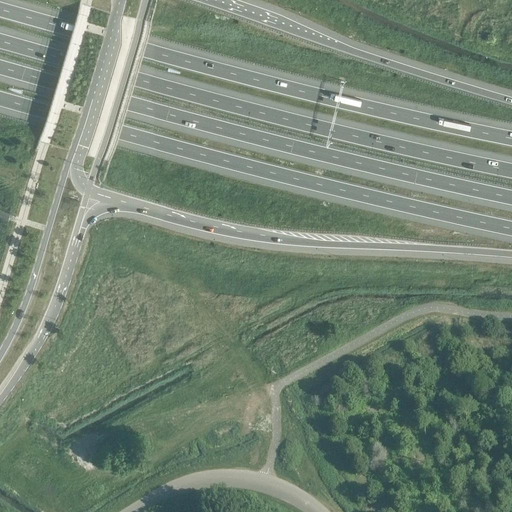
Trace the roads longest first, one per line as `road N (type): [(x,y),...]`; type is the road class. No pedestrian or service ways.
road 1 (motorway): [(511,172),(251,113),(0,43)]
road 2 (motorway): [(0,68),(511,197)]
road 3 (motorway): [(511,140),(279,89),(0,12)]
road 4 (motorway): [(0,101),(511,227)]
road 5 (motorway): [(87,194),(279,238),(511,255)]
road 6 (motorway): [(511,102),(198,0)]
road 7 (secondary): [(0,401),(52,315),(87,194)]
road 8 (secondary): [(87,194),(145,0)]
road 9 (unclassified): [(318,511),(291,491),(240,478),(176,486),(131,511)]
road 10 (secondary): [(68,166),(0,353)]
road 11 (secondary): [(118,0),(68,166)]
